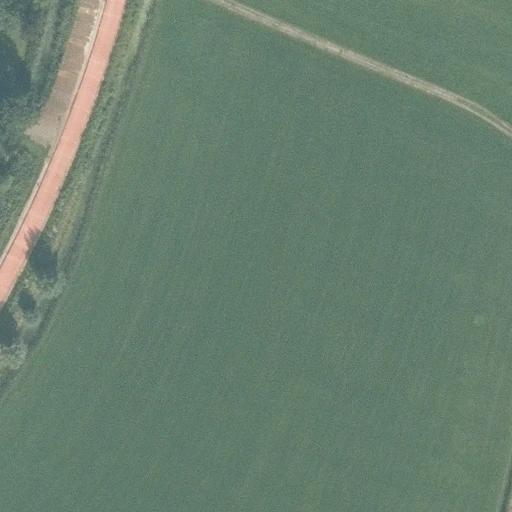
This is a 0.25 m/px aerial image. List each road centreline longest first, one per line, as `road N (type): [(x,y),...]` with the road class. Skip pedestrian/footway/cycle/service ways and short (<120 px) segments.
road 1 (track): [(211,0),(468,106),(511,134)]
road 2 (unclassified): [(0,287),(44,201),(114,0)]
